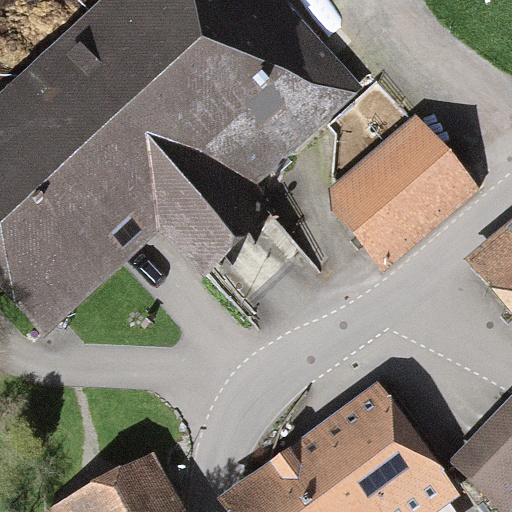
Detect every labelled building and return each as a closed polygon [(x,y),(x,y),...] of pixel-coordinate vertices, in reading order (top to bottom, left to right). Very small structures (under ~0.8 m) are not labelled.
[(358,89),(273,0),(151,0),(0,141),(0,244),(48,297),(151,200),(214,266),(267,216),(272,221),(283,210),(258,183),(358,89)] [(511,128),(511,86),(502,75),(478,96),(508,132),(511,128)] [(332,197),(396,275),(479,206),(415,130),(332,197)] [(511,250),(494,265),(511,285),(511,250)] [(427,511),(426,510),(450,492),(381,395),(336,427),(349,445),(254,511),(427,511)] [(511,413),(457,468),(500,511),(501,511),(511,501),(511,413)] [(155,511),(135,475),(68,511),(155,511)]
